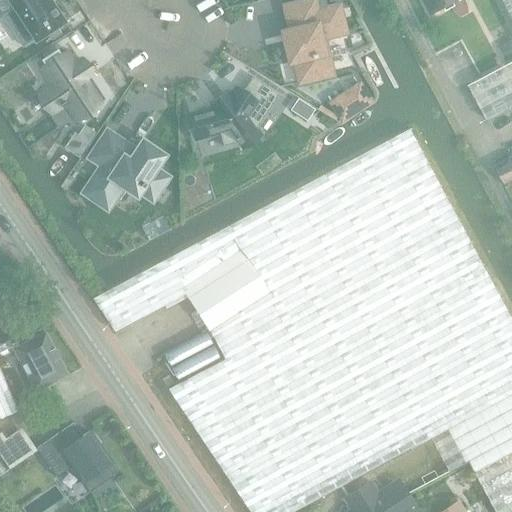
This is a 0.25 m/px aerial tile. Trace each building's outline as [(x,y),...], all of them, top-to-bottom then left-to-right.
[(8,0),(14,9),(3,16),(22,46),(34,39),(35,41),(61,24),(64,22),(49,0),(8,0)] [(289,29),(281,31),(289,63),(294,62),(299,83),(332,75),(327,52),(326,52),(322,38),(346,33),(339,5),(324,8),(321,0),(306,0),(283,6),(289,29)] [(458,12),(468,7),(464,0),(423,0),(430,14),(453,2),(458,12)] [(488,120),(511,107),(511,0),(496,0),(511,31),(511,42),(500,48),(508,65),(469,85),(488,120)] [(61,24),(35,41),(42,51),(68,33),(61,24)] [(50,85),(39,92),(53,113),(64,106),(73,120),(100,102),(84,79),(89,75),(80,61),(75,64),(68,54),(41,71),(50,85)] [(215,109),(189,116),(196,139),(219,132),(224,147),(238,143),(239,144),(240,143),(242,146),(258,134),(256,131),(280,95),(252,77),(241,93),(236,90),(231,97),(229,94),(213,106),(215,109)] [(359,83),(329,103),(341,120),(371,100),(359,83)] [(297,99),(290,110),(307,121),(315,110),(297,99)] [(320,106),(318,109),(335,120),(337,116),(320,106)] [(78,158),(95,133),(84,125),(77,135),(74,133),(64,148),(78,158)] [(99,295),(92,298),(116,334),(185,294),(187,296),(207,332),(223,358),(168,390),(249,511),(291,511),(430,438),(448,471),(467,461),(468,463),(494,511),(511,511),(511,325),(498,299),(409,129),(99,295)] [(88,156),(100,164),(87,182),(110,198),(120,184),(135,194),(137,190),(150,199),(165,176),(153,168),(160,158),(158,157),(160,153),(143,141),(141,144),(139,143),(135,150),(106,130),(88,156)] [(511,182),(511,158),(496,166),(506,186),(511,182)] [(163,217),(141,228),(148,242),(170,230),(163,217)] [(34,391),(66,376),(44,333),(13,349),(34,391)] [(0,418),(17,411),(0,372),(0,358),(12,352),(7,342),(0,345),(0,418)] [(73,423),(36,449),(57,478),(58,477),(55,473),(70,464),(89,492),(114,475),(107,466),(111,463),(89,432),(82,436),(73,423)] [(0,455),(0,476),(10,470),(0,455)] [(387,511),(380,502),(368,483),(343,500),(351,511),(387,511)] [(402,488),(380,502),(387,511),(389,511),(409,499),(402,488)] [(462,511),(457,503),(443,511),(462,511)]
